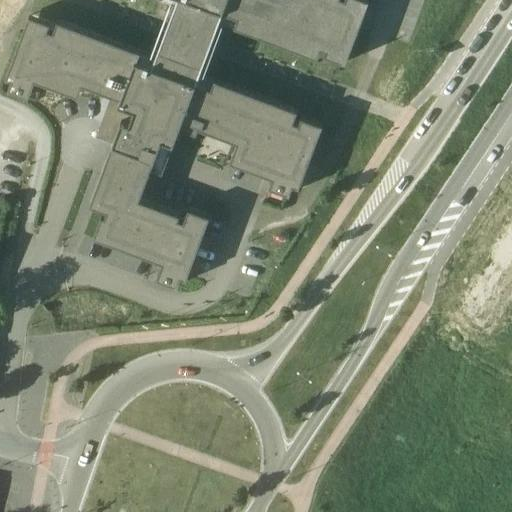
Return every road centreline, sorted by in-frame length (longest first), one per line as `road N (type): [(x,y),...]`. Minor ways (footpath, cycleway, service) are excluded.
road 1 (primary): [(511,15),(271,352),(235,374)]
road 2 (primary): [(278,466),(364,341),(401,258),(511,95)]
road 3 (primary): [(235,374),(183,357),(146,364),(101,400),(83,455)]
road 4 (residential): [(1,439),(14,320),(34,278)]
